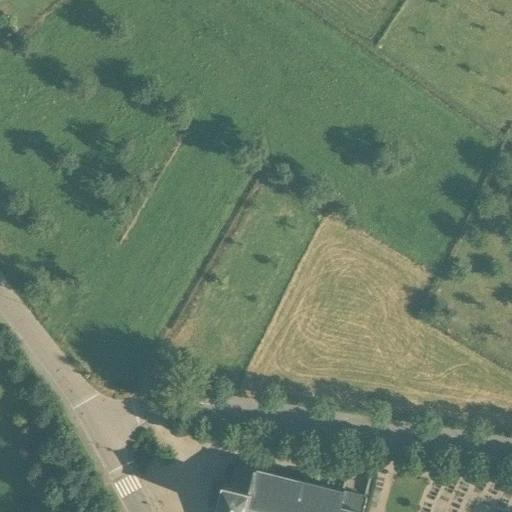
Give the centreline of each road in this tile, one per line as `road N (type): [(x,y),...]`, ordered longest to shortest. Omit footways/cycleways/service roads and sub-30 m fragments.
road 1 (unclassified): [(511,454),(218,405),(166,405),(96,434)]
road 2 (residential): [(96,434),(70,385),(0,294)]
